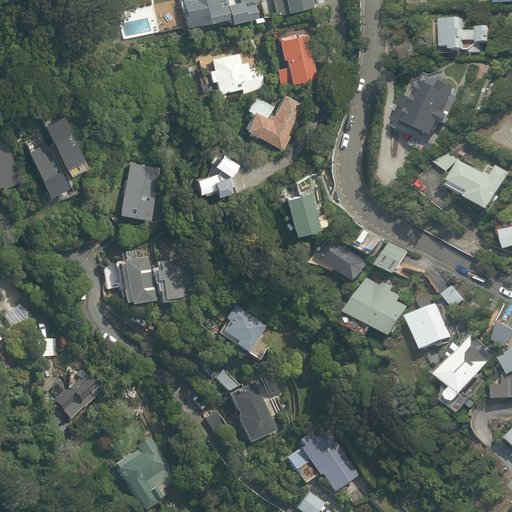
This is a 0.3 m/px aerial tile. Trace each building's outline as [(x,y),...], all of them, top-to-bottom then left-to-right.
[(218,6),(217,0),(177,0),(183,25),(225,17),(226,23),(255,17),(252,5),(258,4),(257,0),(224,0),(225,5),(218,6)] [(270,0),(274,16),(313,8),(311,0),(270,0)] [(468,20),(444,20),(444,48),(453,48),(453,52),(484,52),(484,45),(493,45),(493,25),(477,25),(477,29),(468,29),(468,20)] [(316,80),(308,30),(276,35),(281,62),(283,62),(285,69),(276,70),(278,86),(316,80)] [(237,54),(210,59),(212,70),(208,71),(210,83),(215,82),(217,94),(240,89),(241,96),(265,91),(260,67),(248,70),(246,60),(239,62),(237,54)] [(447,114),(457,86),(421,73),(414,92),(410,90),(398,124),(436,138),(441,123),(448,126),(452,115),(447,114)] [(252,114),(243,131),(279,150),(302,106),(283,96),(276,109),(254,97),(247,111),(252,114)] [(0,189),(20,184),(10,147),(6,149),(0,127),(0,189)] [(446,146),(434,161),(448,172),(460,157),(446,146)] [(229,183),(231,179),(238,166),(216,154),(209,167),(204,177),(193,179),(195,193),(212,190),(214,200),(232,197),(229,183)] [(158,167),(127,161),(117,216),(148,222),(158,167)] [(389,189),(402,176),(388,162),(375,175),(389,189)] [(468,201),(492,213),(511,174),(498,167),(493,177),(464,163),(452,188),(470,197),(468,201)] [(321,231),(311,183),(295,186),(297,197),(284,200),(291,236),(321,231)] [(511,227),(502,231),(507,252),(511,250),(511,227)] [(380,240),(362,230),(358,238),(351,234),(345,245),(369,258),(380,240)] [(328,237),(316,257),(358,282),(370,262),(328,237)] [(389,241),(378,267),(399,276),(410,251),(389,241)] [(165,244),(150,246),(152,261),(167,259),(165,244)] [(147,260),(101,266),(104,291),(120,289),(123,308),(153,304),(147,260)] [(158,266),(159,273),(153,274),(155,283),(161,282),(164,302),(183,298),(177,263),(158,266)] [(404,293),(370,276),(349,314),(393,338),(409,307),(399,302),(404,293)] [(455,285),(443,293),(453,309),(465,302),(455,285)] [(14,303),(5,315),(19,327),(29,316),(14,303)] [(438,305),(409,317),(423,351),(452,339),(438,305)] [(215,336),(257,362),(268,345),(258,339),(266,327),(233,307),(215,336)] [(509,346),(511,338),(511,327),(500,323),(494,340),(509,346)] [(44,336),(32,343),(42,361),(54,354),(44,336)] [(486,379),(480,374),(491,359),(483,354),(488,347),(471,336),(443,378),(447,381),(444,402),(462,414),(486,379)] [(511,355),(503,360),(505,365),(505,384),(497,384),(497,400),(511,400),(511,355)] [(221,365),(209,378),(227,393),(238,380),(221,365)] [(95,388),(82,376),(67,392),(63,388),(46,406),(66,424),(82,407),(79,405),(95,388)] [(253,382),(223,397),(248,445),(278,430),(253,382)] [(217,410),(204,417),(221,449),(234,442),(217,410)] [(301,452),(287,462),(302,484),(318,474),(331,494),(341,488),(355,509),(369,499),(356,478),(359,475),(329,430),(299,449),(301,452)] [(147,439),(121,458),(154,506),(167,497),(163,490),(176,481),(147,439)] [(318,511),(325,503),(306,490),(293,508),(299,511),(318,511)]
